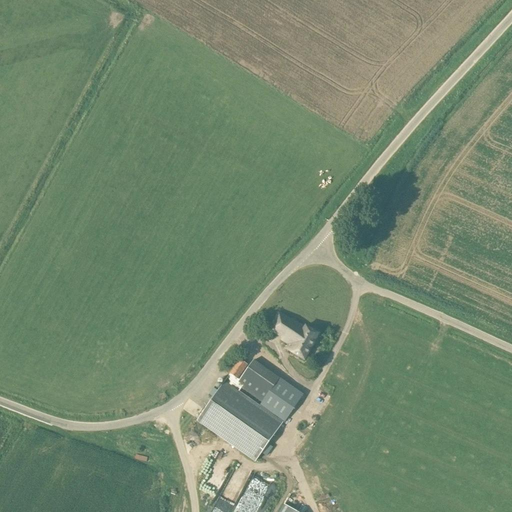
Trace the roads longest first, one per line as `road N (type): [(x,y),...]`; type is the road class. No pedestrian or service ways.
road 1 (unclassified): [(315,242),(511,14)]
road 2 (unclassified): [(511,349),(360,282),(315,242)]
road 3 (unclassified): [(169,406),(315,242)]
road 4 (unclassified): [(0,401),(87,427),(169,406)]
